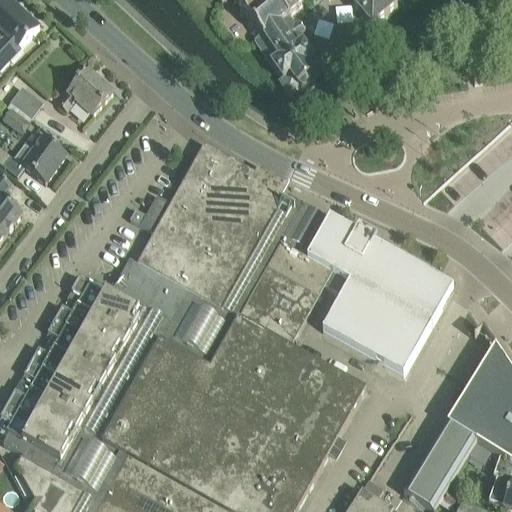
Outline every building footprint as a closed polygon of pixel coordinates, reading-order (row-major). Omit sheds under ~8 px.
[(0,75),(40,33),(4,0),(3,0),(0,3),(0,75)] [(283,83),(280,85),(288,96),(324,71),(317,60),(321,56),(312,42),(306,46),(300,37),(306,34),(300,25),(294,29),(289,20),(312,0),(347,0),(373,30),(398,10),(390,0),(215,0),(222,8),(233,0),(249,22),(248,22),(263,39),(255,44),(272,69),(273,68),(283,83)] [(68,98),(59,109),(67,116),(77,106),(93,121),(114,98),(89,75),(68,98)] [(23,93),(10,110),(31,125),(44,109),(23,93)] [(15,113),(6,125),(26,140),(35,128),(15,113)] [(30,162),(24,171),(23,172),(25,173),(46,189),(67,160),(36,136),(21,155),(30,162)] [(300,511),(367,395),(291,352),(326,291),(343,301),(324,336),(404,381),(454,293),(338,228),(338,227),(304,208),(298,217),(288,211),(275,204),(280,195),(281,193),(205,149),(172,208),(158,201),(147,221),(136,215),(131,225),(155,238),(124,293),(119,295),(116,296),(83,277),(72,296),(76,299),(67,315),(63,312),(48,338),(53,340),(44,356),(39,354),(25,380),(29,382),(25,390),(21,387),(1,422),(5,424),(0,433),(10,438),(4,449),(24,460),(17,473),(37,507),(33,511),(300,511)] [(10,160),(2,170),(18,182),(25,173),(23,172),(24,171),(10,160)] [(0,235),(7,241),(24,218),(2,202),(13,189),(0,179),(0,235)] [(436,511),(479,444),(503,459),(511,463),(511,367),(499,348),(406,498),(429,511),(436,511)] [(511,511),(511,463),(503,459),(497,476),(500,478),(491,504),(511,511)] [(387,511),(363,497),(353,511),(387,511)]
